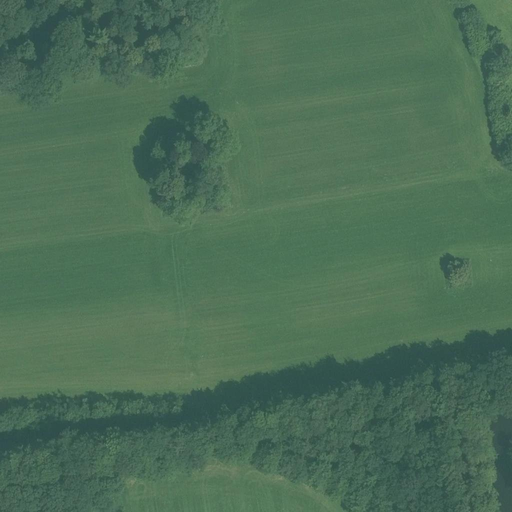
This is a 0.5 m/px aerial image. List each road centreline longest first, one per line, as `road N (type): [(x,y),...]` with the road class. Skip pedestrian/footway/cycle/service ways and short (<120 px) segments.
road 1 (track): [(189,447),(269,425),(446,398)]
road 2 (unclassified): [(373,511),(315,473),(263,456),(189,447)]
road 3 (unclassified): [(0,474),(189,447)]
